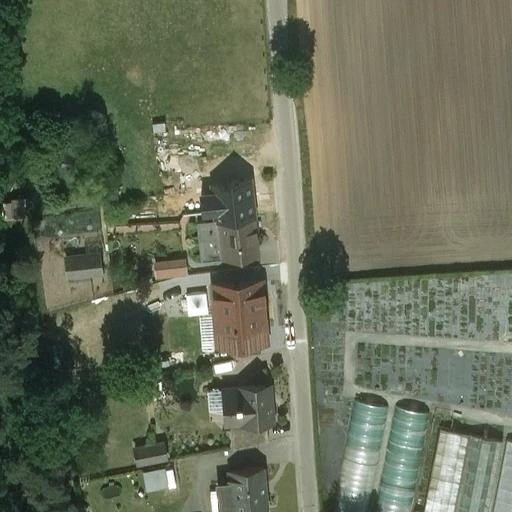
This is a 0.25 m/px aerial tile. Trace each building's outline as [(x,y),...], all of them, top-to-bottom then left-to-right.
[(212,181),(214,194),(251,190),(250,178),(212,181)] [(253,191),(213,196),(215,210),(254,205),(253,191)] [(257,215),(200,221),(204,258),(261,253),(257,215)] [(98,256),(66,259),(68,279),(100,275),(98,256)] [(261,281),(213,285),(218,346),(266,342),(261,281)] [(270,385),(240,387),(240,388),(242,423),(266,422),(272,421),(270,385)] [(240,388),(223,390),(226,424),(231,424),(242,423),(240,388)] [(363,403),(347,486),(368,489),(383,406),(363,403)] [(386,407),(365,511),(386,511),(406,410),(386,407)] [(409,411),(389,511),(410,511),(429,415),(409,411)] [(266,422),(242,423),(231,424),(233,450),(268,443),(266,422)] [(487,511),(502,440),(439,429),(423,511),(418,511),(415,511),(414,511),(487,511)] [(511,511),(511,441),(507,441),(493,511),(511,511)] [(167,461),(164,443),(134,448),(137,466),(167,461)] [(268,511),(266,467),(227,470),(227,482),(216,483),(218,511),(226,511),(231,511),(230,511),(268,511)] [(162,470),(147,473),(149,485),(164,482),(162,470)]
